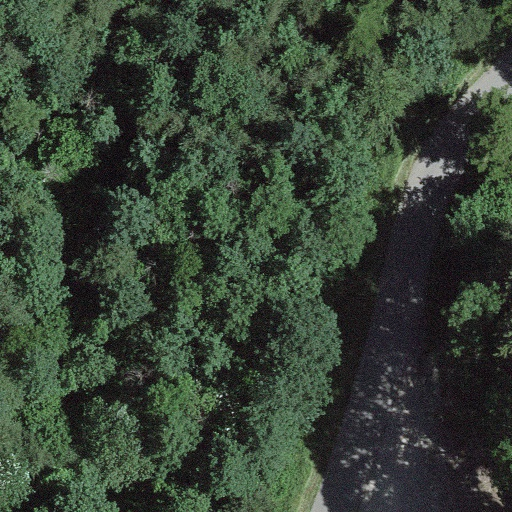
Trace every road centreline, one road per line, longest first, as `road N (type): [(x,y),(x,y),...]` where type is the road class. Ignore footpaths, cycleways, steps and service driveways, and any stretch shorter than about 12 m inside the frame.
road 1 (track): [(125,511),(88,465),(65,397),(57,323),(67,233),(168,0)]
road 2 (unclassified): [(324,511),(384,353),(435,159),(466,112),(511,72)]
